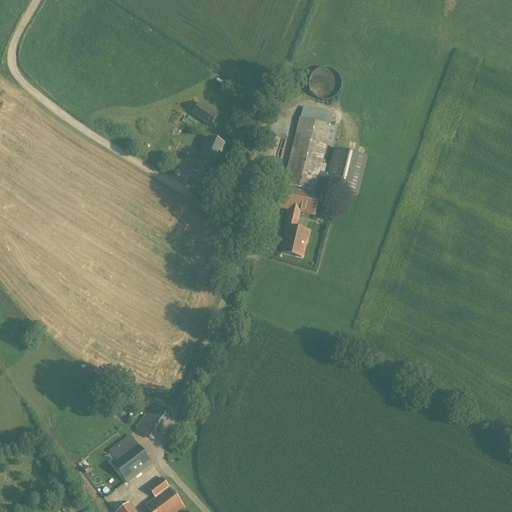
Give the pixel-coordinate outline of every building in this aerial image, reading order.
[(342,91),(343,85),(342,78),(338,73),(333,69),(326,68),(320,70),(314,73),(311,79),(310,85),(311,92),(315,97),(320,101),(327,102),(333,101),(339,97),(342,91)] [(216,117),(199,105),(193,114),(210,126),(216,117)] [(332,116),(302,109),(300,120),(283,187),(313,194),(315,186),(326,188),(329,176),(323,175),(325,166),(320,165),(332,116)] [(254,113),(239,162),(240,163),(240,162),(252,166),(267,117),(254,113)] [(224,145),(209,139),(194,172),(210,179),(224,145)] [(365,158),(335,150),(329,176),(326,188),(356,195),(365,158)] [(252,166),(240,162),(240,163),(235,179),(251,184),(256,167),(252,166)] [(251,184),(235,179),(228,202),(244,207),(251,184)] [(283,187),(278,207),(278,208),(289,210),(299,213),(299,212),(314,216),(319,196),(313,194),(283,187)] [(299,213),(289,210),(285,228),(288,229),(282,254),(301,258),(305,244),(306,244),(309,233),(295,230),(299,213)] [(168,417),(151,406),(141,423),(157,433),(168,417)] [(157,433),(141,423),(136,431),(153,441),(157,433)] [(130,437),(106,456),(127,483),(151,465),(130,437)] [(162,479),(148,490),(155,499),(169,488),(162,479)] [(155,499),(145,506),(149,511),(180,511),(183,510),(184,509),(169,488),(155,499)]
